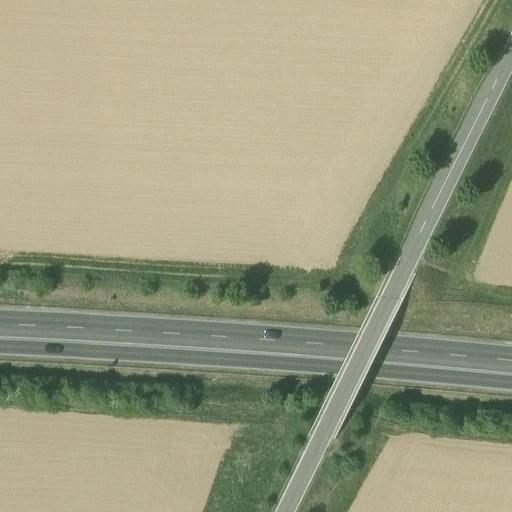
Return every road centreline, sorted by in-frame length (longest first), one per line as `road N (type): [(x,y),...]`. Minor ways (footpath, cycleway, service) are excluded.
road 1 (trunk): [(511,368),(0,332)]
road 2 (unclassified): [(511,53),(288,511)]
road 3 (track): [(511,170),(478,249),(511,294)]
